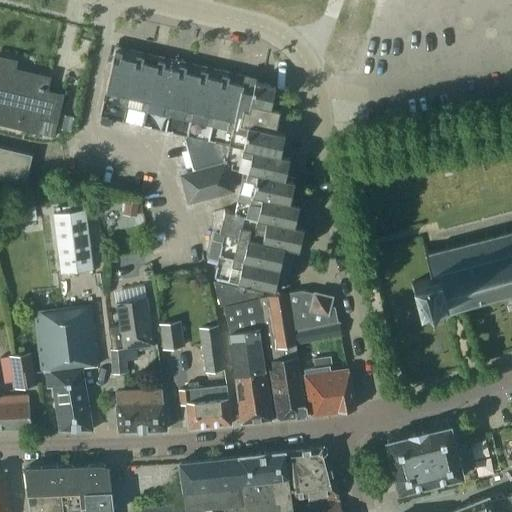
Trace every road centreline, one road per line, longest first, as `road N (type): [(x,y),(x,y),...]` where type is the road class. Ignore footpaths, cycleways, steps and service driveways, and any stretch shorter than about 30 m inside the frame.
road 1 (residential): [(0,449),(288,432)]
road 2 (residential): [(383,415),(325,150)]
road 3 (residential): [(325,150),(310,73),(289,42),(262,26),(151,0)]
road 4 (residential): [(383,415),(511,379)]
